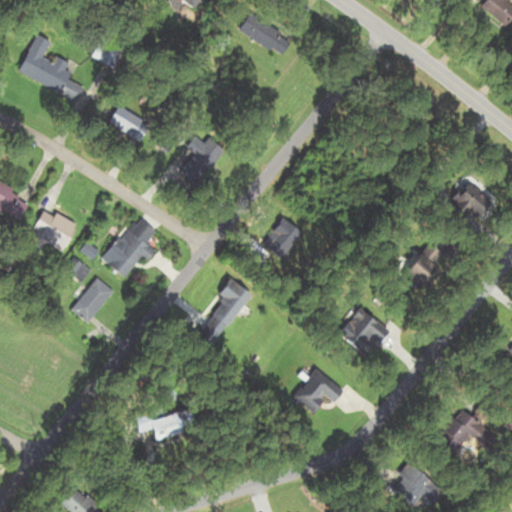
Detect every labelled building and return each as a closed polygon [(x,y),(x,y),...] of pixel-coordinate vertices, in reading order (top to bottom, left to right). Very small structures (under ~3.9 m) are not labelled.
[(287,51),(282,43),(276,47),(281,55),(287,51)] [(19,72),(77,103),(86,87),(69,78),(74,69),(33,47),(19,72)] [(119,129),(138,139),(147,123),(127,113),(119,129)] [(179,172),(197,186),(225,151),(208,137),(179,172)] [(34,230),(67,247),(78,225),(46,208),(34,230)] [(145,257),(149,262),(159,252),(149,241),(156,234),(140,218),(101,256),(123,278),(145,257)] [(324,414),(342,396),(316,370),(297,388),(324,414)] [(159,440),(199,425),(193,408),(153,422),(159,440)]
